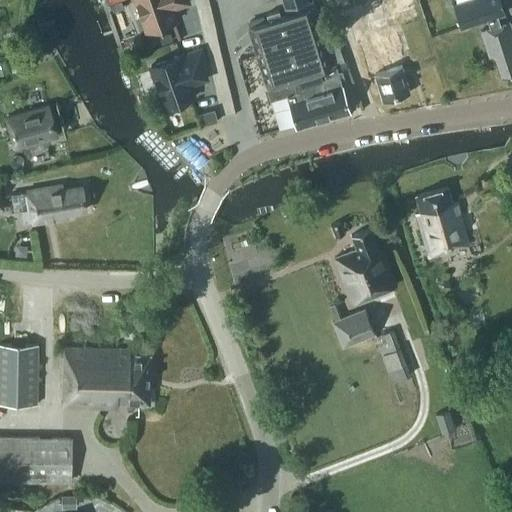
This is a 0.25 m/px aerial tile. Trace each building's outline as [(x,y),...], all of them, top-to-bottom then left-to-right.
[(187,1),(186,0),(137,0),(148,30),(175,21),(169,5),(173,3),(174,6),(187,1)] [(308,0),(282,0),(285,9),(309,1),(308,0)] [(388,0),(386,1),(393,25),(419,17),(413,0),(388,0)] [(501,0),(465,0),(454,4),(461,27),(488,18),(490,26),(481,29),(490,57),(495,56),(502,76),(511,72),(511,29),(509,20),(501,23),(498,15),(505,12),(501,0)] [(335,61),(343,58),(339,47),(333,41),(322,45),(310,7),(281,16),(279,10),(266,14),(268,20),(251,26),(270,87),(270,100),(271,100),(271,94),(286,94),(296,127),(349,110),(335,61)] [(375,75),(383,100),(410,92),(402,66),(408,64),(398,30),(359,42),(369,76),(375,75)] [(183,54),(151,65),(165,107),(193,98),(188,84),(205,78),(202,69),(207,67),(201,50),(184,56),(183,54)] [(10,61),(13,71),(21,69),(17,59),(10,61)] [(6,116),(14,146),(56,135),(48,105),(6,116)] [(214,110),(198,114),(202,126),(217,121),(214,110)] [(30,209),(20,211),(22,224),(67,217),(67,212),(85,209),(82,185),(63,188),(62,184),(27,190),(30,209)] [(419,209),(416,210),(427,253),(466,242),(455,199),(452,200),(448,184),(415,193),(419,209)] [(345,233),(340,221),(330,225),(335,237),(345,233)] [(356,247),(335,255),(353,300),(395,284),(381,248),(378,249),(369,227),(350,234),(356,247)] [(341,344),(374,332),(364,305),(331,318),(341,344)] [(390,380),(408,373),(390,327),(373,334),(390,380)] [(121,344),(64,342),(64,404),(118,407),(118,403),(150,404),(151,356),(120,355),(121,344)] [(0,402),(37,403),(38,344),(0,343),(0,402)] [(455,425),(447,406),(434,412),(442,430),(455,425)] [(68,435),(0,434),(0,479),(68,480),(68,435)] [(76,508),(76,494),(61,495),(62,508),(76,508)]
